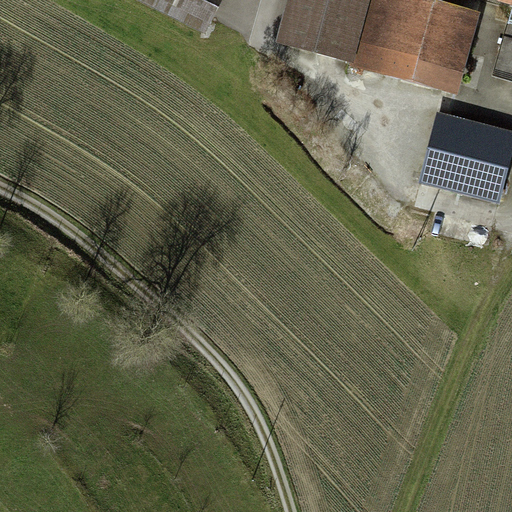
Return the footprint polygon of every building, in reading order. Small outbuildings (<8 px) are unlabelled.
[(219,0),(145,0),(205,29),(219,0)] [(292,0),(281,42),(350,59),(366,0),(292,0)] [(511,0),(422,0),(422,2),(414,0),(378,0),(360,68),(454,93),(460,69),(459,69),(461,64),(452,61),(465,13),(445,8),(446,0),(503,0),(511,2),(511,0)] [(511,21),(510,21),(506,38),(511,39),(500,77),(511,80),(511,21)] [(511,152),(511,134),(439,116),(422,181),(499,201),(511,152)]
